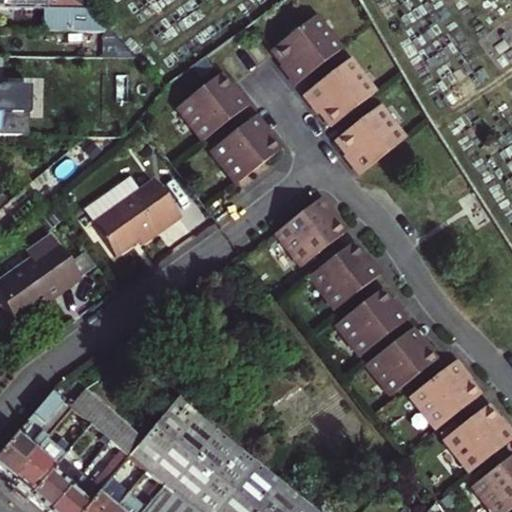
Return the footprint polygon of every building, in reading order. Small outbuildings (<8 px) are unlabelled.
[(0,0),(0,6),(41,7),(41,29),(104,30),(75,0),(0,0)] [(311,14),(268,48),(280,62),(281,61),(284,64),(286,67),(283,69),(292,81),(336,45),(311,14)] [(318,112),(329,126),(372,91),(347,59),(302,96),(311,107),(315,105),(318,108),(320,110),(318,112)] [(228,89),(217,75),(174,110),(200,141),(244,105),(235,93),(231,96),(229,93),(227,91),(228,89)] [(123,82),(95,82),(94,126),(122,127),(123,82)] [(0,133),(29,134),(30,86),(0,85),(0,133)] [(225,173),(268,138),(256,124),(255,126),(252,123),(250,120),(253,117),(244,105),(200,141),(225,173)] [(374,106),(331,141),(342,154),(344,152),(346,155),(349,159),(345,161),(354,173),(399,137),(374,106)] [(176,215),(150,177),(86,222),(109,254),(124,243),(133,237),(137,243),(176,215)] [(0,237),(44,199),(29,181),(0,204),(0,237)] [(295,267),(339,233),(328,219),(326,221),(325,219),(322,215),(326,211),(317,200),(271,234),(295,267)] [(0,279),(0,306),(11,323),(41,302),(77,277),(48,236),(23,253),(27,261),(0,279)] [(364,263),(353,250),(310,285),(335,316),(380,279),(370,268),(367,271),(364,268),(362,265),(364,263)] [(384,304),(374,292),(330,329),(355,360),(388,333),(378,321),(388,313),(385,310),(382,306),(384,304)] [(388,313),(378,321),(388,333),(400,323),(390,312),(388,313)] [(415,344),(406,332),(393,341),(403,353),(413,345),(415,344)] [(393,341),(360,367),(385,399),(430,363),(421,351),(419,353),(416,349),(413,345),(403,353),(393,341)] [(427,434),(470,400),(459,386),(457,388),(454,384),(452,381),(456,379),(447,367),(402,403),(427,434)] [(49,394),(0,449),(0,474),(7,481),(21,465),(18,462),(31,447),(33,448),(48,431),(53,426),(67,410),(77,419),(86,427),(101,439),(105,443),(111,447),(123,457),(138,440),(81,392),(71,404),(67,400),(63,406),(49,394)] [(161,489),(188,511),(309,511),(174,399),(138,440),(123,457),(125,459),(142,473),(149,479),(161,489)] [(490,426),(479,412),(435,446),(460,478),(505,442),(496,430),(492,433),(490,430),(488,427),(490,426)] [(77,419),(67,431),(76,438),(86,427),(77,419)] [(53,426),(48,431),(53,436),(47,442),(53,447),(63,434),(53,426)] [(26,497),(59,459),(76,438),(67,431),(63,434),(53,447),(47,442),(53,436),(48,431),(33,448),(31,447),(18,462),(21,465),(7,481),(17,489),(26,497)] [(105,443),(102,447),(107,452),(111,447),(105,443)] [(485,511),(503,511),(511,505),(511,454),(468,489),(485,511)] [(45,511),(78,475),(59,459),(26,497),(36,505),(44,511),(45,511)] [(125,459),(116,471),(132,484),(133,483),(142,473),(125,459)] [(141,489),(149,479),(142,473),(133,483),(141,489)] [(98,492),(78,475),(45,511),(80,511),(96,494),(98,492)] [(188,511),(161,489),(143,510),(141,511),(188,511)] [(124,493),(112,507),(108,511),(141,511),(143,510),(124,493)] [(108,511),(112,507),(96,494),(80,511),(108,511)]
